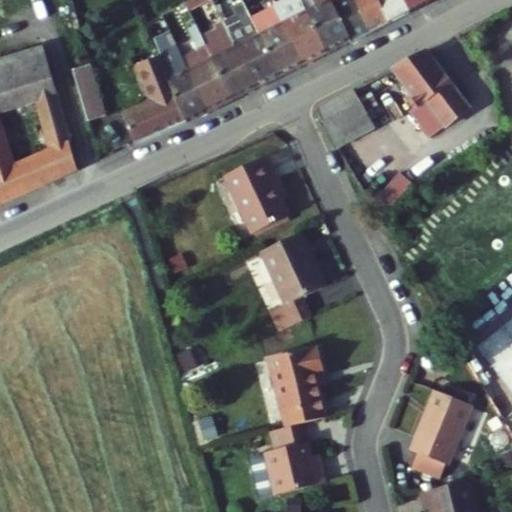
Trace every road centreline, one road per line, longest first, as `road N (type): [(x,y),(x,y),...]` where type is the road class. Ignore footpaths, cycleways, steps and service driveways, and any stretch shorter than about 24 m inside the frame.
road 1 (residential): [(293,105),(395,326),(394,365),(367,447),(380,511)]
road 2 (residential): [(0,239),(293,105)]
road 3 (residential): [(293,105),(492,0)]
